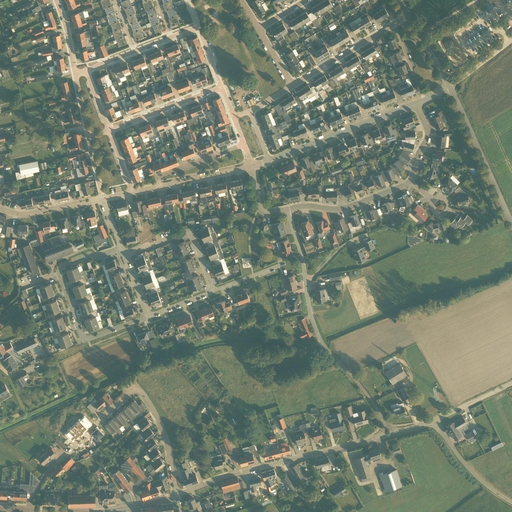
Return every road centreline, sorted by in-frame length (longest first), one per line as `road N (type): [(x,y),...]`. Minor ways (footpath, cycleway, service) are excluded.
road 1 (residential): [(384,423),(319,337),(286,208)]
road 2 (unclassified): [(177,496),(382,436)]
road 3 (residential): [(121,249),(58,269),(83,342),(147,317)]
road 4 (residential): [(286,208),(346,207),(409,181),(427,135),(416,103)]
road 5 (residential): [(100,418),(136,386),(160,423),(177,496)]
road 6 (residential): [(268,160),(416,103)]
road 7 (unclassified): [(511,224),(449,86)]
road 8 (residential): [(213,291),(189,231),(124,256)]
road 9 (residential): [(108,131),(222,87)]
